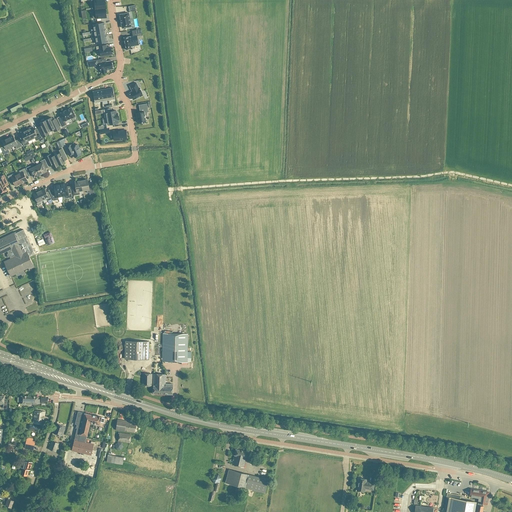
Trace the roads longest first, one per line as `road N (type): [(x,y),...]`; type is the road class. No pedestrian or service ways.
road 1 (primary): [(511,480),(190,419),(0,357)]
road 2 (residential): [(0,204),(60,172),(135,158),(115,74)]
road 3 (residential): [(0,129),(115,74)]
road 4 (unclassified): [(19,511),(51,430),(55,395)]
